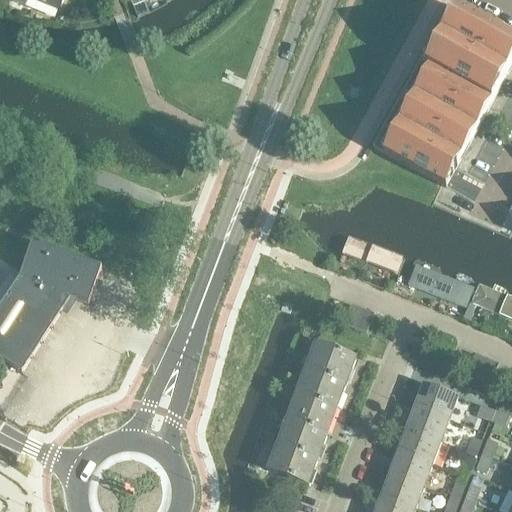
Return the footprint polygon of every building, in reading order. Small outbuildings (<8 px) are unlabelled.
[(12,0),(12,2),(25,7),(28,0),(34,0),(59,10),(63,0),(12,0)] [(372,149),(440,186),(445,189),(450,180),(511,68),(511,43),(504,39),(505,37),(450,7),(372,149)] [(11,292),(0,308),(0,359),(22,374),(66,306),(71,299),(88,306),(102,270),(33,244),(21,274),(19,279),(11,292)] [(352,260),(400,283),(406,270),(357,248),(352,260)] [(410,289),(468,313),(477,294),(419,269),(410,289)] [(473,310),(511,326),(511,302),(481,289),(473,310)] [(343,326),(355,331),(362,312),(351,307),(345,323),(343,326)] [(362,312),(355,331),(366,335),(374,316),(362,312)] [(308,487),(356,360),(315,345),(268,472),(308,487)] [(468,375),(479,380),(487,361),(476,356),(468,375)] [(487,361),(479,380),(490,385),(498,366),(487,361)] [(415,409),(449,422),(458,399),(423,386),(415,409)] [(477,417),(489,422),(492,423),(496,412),(480,407),(477,417)] [(406,432),(441,445),(449,422),(415,409),(406,432)] [(496,412),(492,423),(499,425),(507,428),(511,418),(496,412)] [(398,454),(432,467),(441,445),(406,432),(398,454)] [(471,439),(466,454),(476,458),(481,443),(471,439)] [(488,442),(482,457),(492,461),(498,445),(488,442)] [(389,477),(424,490),(432,467),(398,454),(389,477)] [(460,469),(470,473),(476,458),(466,454),(460,469)] [(482,457),(476,472),(486,476),(492,461),(482,457)] [(381,499),(415,511),(424,490),(389,477),(381,499)] [(454,484),(449,498),(449,499),(459,503),(465,488),(454,484)] [(471,486),(465,502),(475,505),(481,490),(471,486)] [(375,511),(415,511),(381,499),(375,511)] [(443,511),(455,511),(459,503),(449,499),(443,511)] [(472,511),(475,505),(465,502),(461,511),(472,511)]
